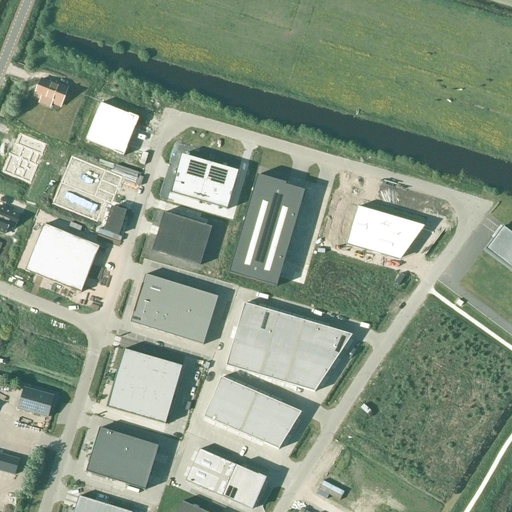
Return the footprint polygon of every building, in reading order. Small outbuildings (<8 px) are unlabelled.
[(41,79),(34,96),(44,100),(45,97),(52,100),(51,103),(60,107),(68,88),(56,83),(55,85),(41,79)] [(134,114),(97,100),(82,137),(120,151),(134,114)] [(9,156),(2,174),(30,185),(37,166),(34,165),(38,155),(41,156),(45,143),(19,133),(15,146),(22,148),(18,159),(9,156)] [(181,155),(170,194),(227,210),(238,172),(181,155)] [(77,160),(59,207),(109,227),(120,199),(112,196),(119,177),(77,160)] [(276,287),(304,191),(303,190),(302,191),(304,191),(301,201),(282,196),(285,185),(256,177),(228,273),(276,287)] [(346,244),(346,245),(401,261),(401,260),(398,259),(402,247),(406,248),(409,236),(413,237),(417,225),(425,227),(425,226),(357,206),(357,207),(358,207),(347,244),(346,244)] [(0,232),(4,234),(8,225),(15,227),(20,215),(0,207),(0,232)] [(164,213),(152,251),(200,265),(212,227),(164,213)] [(34,221),(16,267),(80,293),(99,247),(34,221)] [(511,233),(502,227),(485,250),(511,269),(511,233)] [(325,263),(316,295),(373,312),(378,297),(379,297),(378,302),(382,303),(388,281),(325,263)] [(145,275),(130,323),(203,345),(218,297),(145,275)] [(244,304),(226,366),(314,391),(351,335),(244,304)] [(10,322),(0,347),(0,359),(52,380),(66,344),(10,322)] [(423,332),(369,416),(423,451),(477,367),(423,332)] [(123,349),(106,407),(165,425),(182,367),(123,349)] [(221,378),(204,417),(278,449),(300,413),(221,378)] [(53,396),(23,388),(16,409),(47,418),(53,396)] [(145,490),(159,446),(99,428),(86,472),(145,490)] [(199,449),(185,481),(251,510),(265,478),(199,449)] [(0,453),(0,470),(15,475),(19,459),(0,453)] [(129,511),(78,496),(73,511),(129,511)] [(213,511),(181,497),(174,511),(213,511)]
